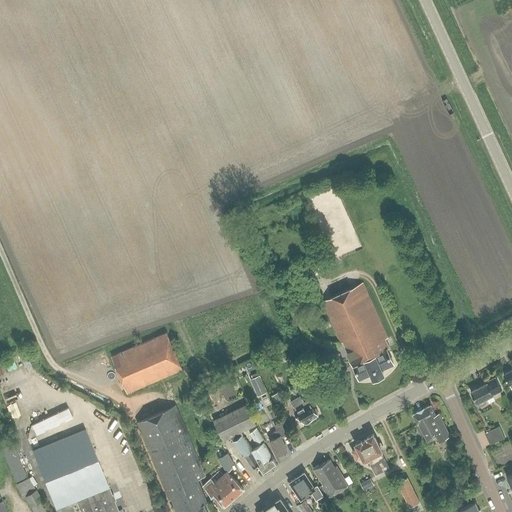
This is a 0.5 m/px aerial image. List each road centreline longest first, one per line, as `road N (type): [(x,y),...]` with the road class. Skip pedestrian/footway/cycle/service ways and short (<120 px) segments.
road 1 (tertiary): [(235,511),(325,444),(440,381)]
road 2 (tertiary): [(511,188),(425,0)]
road 3 (residential): [(499,511),(440,381)]
